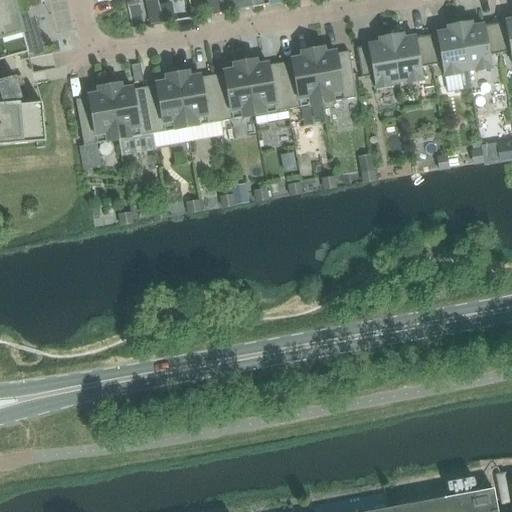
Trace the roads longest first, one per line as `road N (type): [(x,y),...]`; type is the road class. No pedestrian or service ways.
road 1 (tertiary): [(0,405),(511,314)]
road 2 (residential): [(78,0),(90,54),(413,0)]
